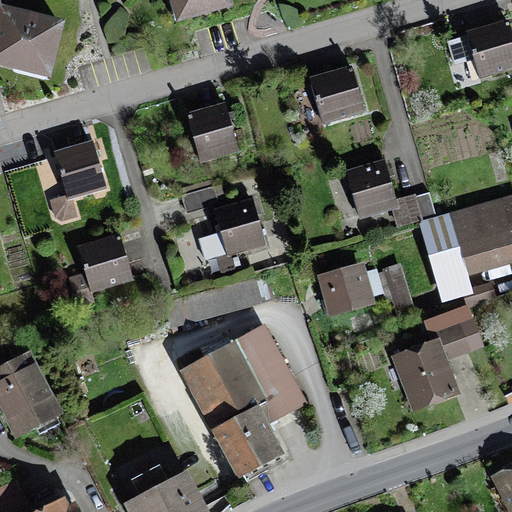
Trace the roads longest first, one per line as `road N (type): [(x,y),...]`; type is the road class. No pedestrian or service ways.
road 1 (residential): [(445,0),(0,134)]
road 2 (tertiary): [(511,429),(281,511)]
